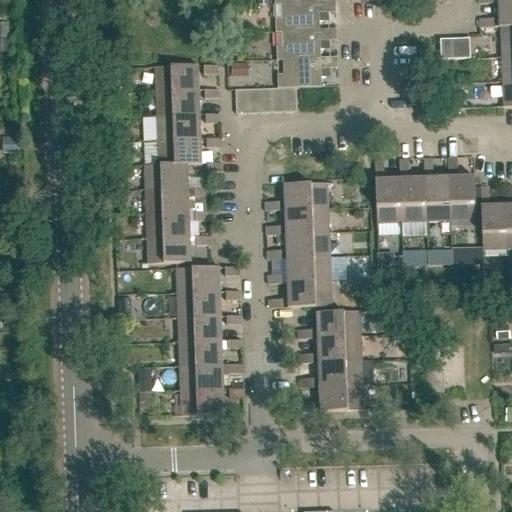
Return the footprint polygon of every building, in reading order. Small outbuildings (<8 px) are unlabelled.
[(247,0),(232,1),(233,18),(263,16),(262,0),(247,0)] [(318,32),(317,23),(324,23),(324,18),(329,18),(329,14),(336,14),(335,3),(317,4),(281,5),(282,20),(276,20),(276,34),(282,34),(282,33),(318,32)] [(511,3),(498,4),(498,29),(511,28),(511,3)] [(479,29),(494,29),(493,20),(478,20),(479,29)] [(283,61),(319,60),(319,51),(325,51),(325,46),(330,46),(330,43),(337,42),(336,31),(318,32),(282,33),(282,34),(283,48),(277,48),(277,62),(283,62),(283,61)] [(501,60),(511,59),(511,34),(500,35),(501,60)] [(456,45),(456,60),(468,60),(467,44),(456,45)] [(241,72),(254,72),(255,54),(242,54),(241,72)] [(283,90),(296,89),(322,88),(321,78),(326,78),(325,74),(331,74),(331,70),(338,70),(337,59),(319,60),(283,61),(283,62),(284,76),(278,76),(278,90),(283,90)] [(502,84),(511,83),(511,59),(501,60),(502,84)] [(204,77),(218,76),(218,67),(204,68),(204,77)] [(155,94),(199,93),(198,68),(154,69),(155,94)] [(511,83),(502,84),(503,108),(511,107),(511,83)] [(283,90),(284,114),(296,114),(296,113),(296,89),(283,90)] [(272,115),(284,114),(283,90),(278,90),(271,91),(272,115)] [(247,116),(260,115),(259,91),(246,92),(247,116)] [(260,115),(272,115),(271,91),(259,91),(260,115)] [(205,101),(219,100),(219,92),(205,92),(205,101)] [(236,116),(247,116),(246,92),(235,92),(236,116)] [(156,119),(200,117),(199,93),(155,94),(156,119)] [(206,125),(220,124),(220,116),(205,116),(206,125)] [(156,143),(201,142),(200,117),(156,119),(156,143)] [(207,149),(221,149),(221,140),(207,140),(207,149)] [(188,167),(202,167),(201,142),(156,143),(157,167),(158,168),(188,167)] [(448,175),(457,174),(457,159),(448,160),(448,175)] [(424,175),(433,175),(432,160),(423,160),(424,175)] [(375,177),(384,176),(383,161),(374,162),(375,171),(375,177)] [(400,176),(408,176),(408,161),(399,161),(400,176)] [(208,174),(222,173),(221,165),(207,165),(208,174)] [(189,191),(188,167),(158,168),(157,167),(143,168),(144,193),(189,191)] [(476,223),(474,178),(449,179),(451,224),(476,223)] [(426,225),(451,224),(449,179),(425,180),(426,225)] [(402,226),(426,225),(425,180),(400,181),(402,226)] [(377,226),(402,226),(400,181),(375,182),(377,226)] [(285,212),(329,210),(329,186),(284,187),(285,212)] [(481,204),(490,204),(489,189),(480,189),(481,204)] [(194,199),(209,199),(209,190),(194,190),(194,199)] [(145,217),(189,215),(189,191),(144,193),(145,217)] [(265,213),(279,213),(279,204),(265,204),(265,213)] [(483,253),(508,252),(506,208),(481,209),(483,253)] [(286,237),(330,235),(329,210),(285,212),(286,237)] [(195,224),(210,223),(210,214),(195,215),(195,224)] [(146,241),(190,240),(189,215),(145,217),(146,241)] [(266,237),(280,237),(280,228),(266,228),(266,237)] [(287,261),(331,259),(330,235),(286,237),(287,261)] [(196,248),(211,247),(210,239),(196,239),(196,248)] [(190,240),(146,241),(147,266),(191,265),(190,240)] [(267,262),(281,262),(281,253),(267,253),(267,262)] [(288,285),(332,284),(331,259),(287,261),(288,285)] [(225,278),(240,278),(240,269),(225,269),(225,278)] [(176,296),(221,294),(220,270),(175,271),(176,296)] [(268,286),(282,286),(282,277),(267,277),(268,286)] [(332,284),(288,285),(288,310),(333,308),(332,284)] [(226,303),(241,302),(241,293),(226,294),(226,303)] [(177,321),(222,319),(221,294),(176,296),(177,321)] [(120,322),(134,322),(133,297),(119,298),(120,322)] [(269,311),(283,310),(283,302),(268,302),(269,311)] [(318,340),(362,338),(361,314),(317,315),(318,340)] [(227,327),(242,326),(241,317),(227,318),(227,327)] [(178,345),(222,343),(222,319),(177,321),(178,345)] [(297,342),(312,341),(312,332),(297,333),(297,342)] [(319,364),(362,363),(362,338),(318,340),(319,364)] [(228,351),(243,351),(242,342),(228,343),(228,351)] [(222,343),(178,345),(179,369),(223,368),(222,343)] [(298,366),(313,366),(313,357),(298,357),(298,366)] [(320,389),(363,387),(362,363),(319,364),(320,389)] [(229,375),(243,375),(243,367),(228,367),(229,375)] [(223,368),(179,369),(180,394),(224,392),(223,368)] [(299,391),(314,390),(314,381),(299,382),(299,391)] [(363,387),(320,389),(321,414),(364,412),(363,387)] [(244,400),(244,391),(229,392),(230,400),(244,400)] [(230,401),(230,400),(229,392),(224,392),(180,394),(181,418),(225,417),(225,402),(230,401)] [(300,415),(315,414),(315,405),(300,406),(300,415)]
